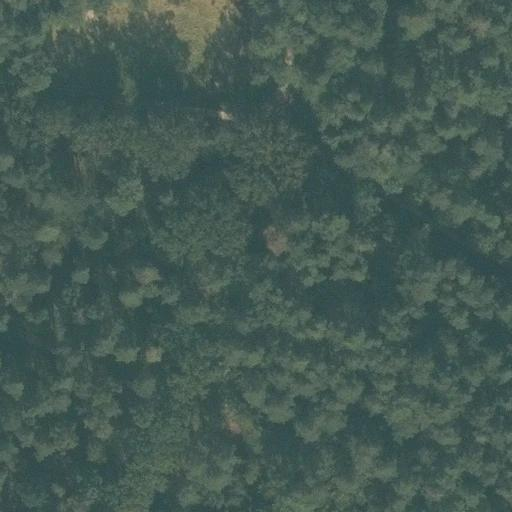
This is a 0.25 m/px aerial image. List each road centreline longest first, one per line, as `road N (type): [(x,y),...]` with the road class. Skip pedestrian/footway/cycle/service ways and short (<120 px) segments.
road 1 (track): [(105,511),(306,175),(312,143)]
road 2 (track): [(0,78),(135,91),(312,143)]
road 3 (track): [(312,143),(511,261)]
road 4 (track): [(312,143),(331,0)]
